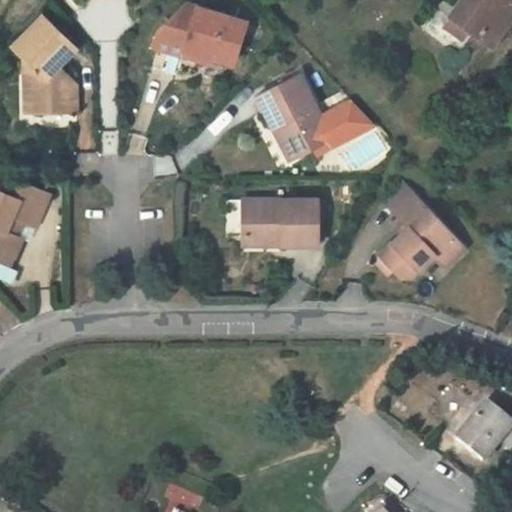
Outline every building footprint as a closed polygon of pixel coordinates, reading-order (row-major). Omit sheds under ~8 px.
[(511,0),(467,0),(451,24),(467,37),(476,26),(497,42),(511,20),(511,0)] [(231,63),(246,22),(186,1),(160,26),(154,43),(203,60),(205,55),(231,63)] [(22,69),(22,93),(32,93),(32,109),(76,107),(75,79),(65,79),(54,66),(76,44),(41,9),(10,40),(31,61),(22,69)] [(305,72),(262,92),(277,124),(285,120),(300,154),(329,141),(331,147),(372,127),(369,121),(352,102),(325,114),(305,72)] [(23,110),(32,109),(32,93),(22,93),(23,110)] [(357,99),(352,102),(369,121),(372,127),(379,124),(357,99)] [(285,120),(277,124),(294,157),(300,154),(285,120)] [(97,177),(97,160),(88,160),(87,177),(97,177)] [(49,194),(21,179),(14,194),(0,187),(0,259),(7,262),(21,235),(15,232),(21,219),(34,224),(49,194)] [(382,255),(385,259),(397,272),(403,279),(414,279),(437,256),(449,270),(470,251),(409,188),(389,206),(411,229),(382,255)] [(248,195),(248,231),(286,231),(285,240),(323,241),(325,196),(248,195)] [(249,240),(285,240),(286,231),(248,231),(249,240)] [(391,277),(397,272),(385,259),(379,264),(391,277)] [(0,265),(0,279),(9,284),(14,272),(0,265)] [(511,427),(508,431),(484,411),(458,440),(482,461),(501,442),(511,451),(511,427)]
